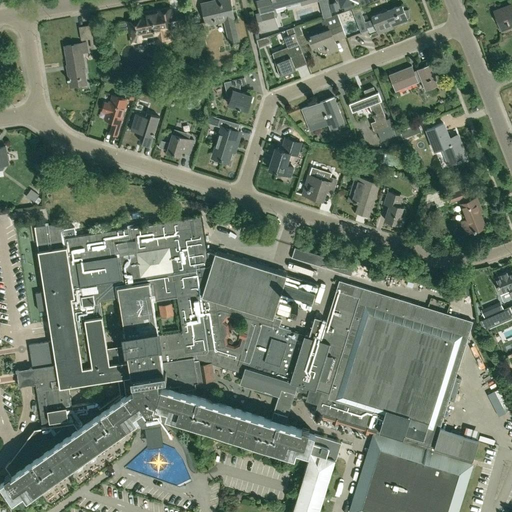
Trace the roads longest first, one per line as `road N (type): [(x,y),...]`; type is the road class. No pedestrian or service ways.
road 1 (unclassified): [(243,195),(276,99),(463,26)]
road 2 (unclassified): [(511,249),(478,262),(442,261),(243,195)]
road 3 (residential): [(243,195),(68,141),(39,112)]
